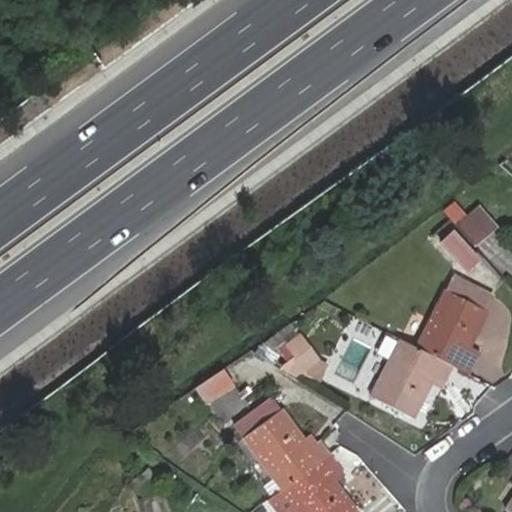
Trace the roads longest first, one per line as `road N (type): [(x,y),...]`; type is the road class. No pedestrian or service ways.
road 1 (motorway): [(0,304),(413,0)]
road 2 (motorway): [(305,0),(0,221)]
road 3 (residential): [(438,511),(439,479),(456,457),(511,418)]
